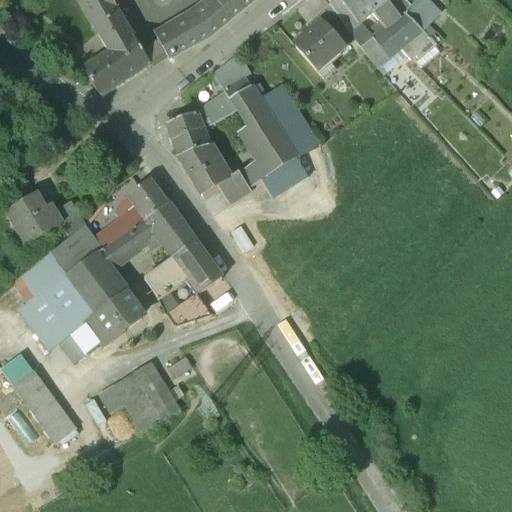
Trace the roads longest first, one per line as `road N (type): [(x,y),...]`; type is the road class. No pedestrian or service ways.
road 1 (residential): [(116,127),(147,154),(259,297),(399,511)]
road 2 (residential): [(116,127),(285,0)]
road 3 (residential): [(0,49),(116,127)]
